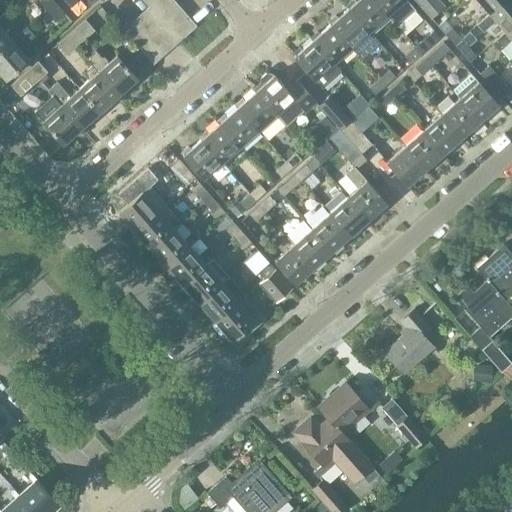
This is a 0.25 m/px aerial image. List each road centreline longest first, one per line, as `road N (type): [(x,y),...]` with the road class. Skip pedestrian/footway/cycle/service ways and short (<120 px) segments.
road 1 (residential): [(239,396),(511,161)]
road 2 (residential): [(239,396),(69,202)]
road 3 (residential): [(69,202),(253,39)]
road 4 (residential): [(114,508),(0,380)]
road 5 (residential): [(139,495),(239,396)]
